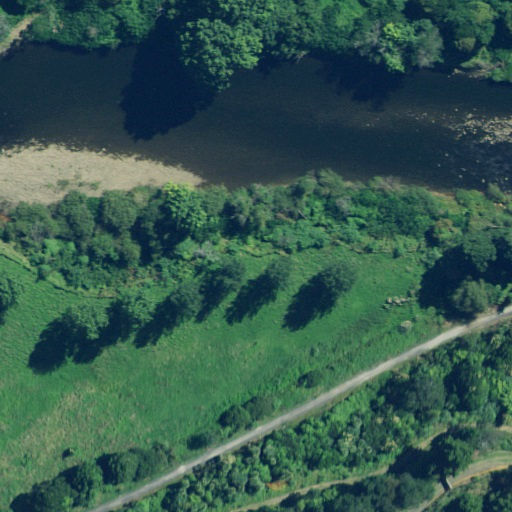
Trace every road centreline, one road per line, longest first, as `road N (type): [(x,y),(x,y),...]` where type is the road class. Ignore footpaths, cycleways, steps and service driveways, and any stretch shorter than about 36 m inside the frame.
road 1 (track): [(511,427),(480,418),(425,436),(387,464),(235,511)]
road 2 (track): [(403,511),(435,479),(511,455)]
